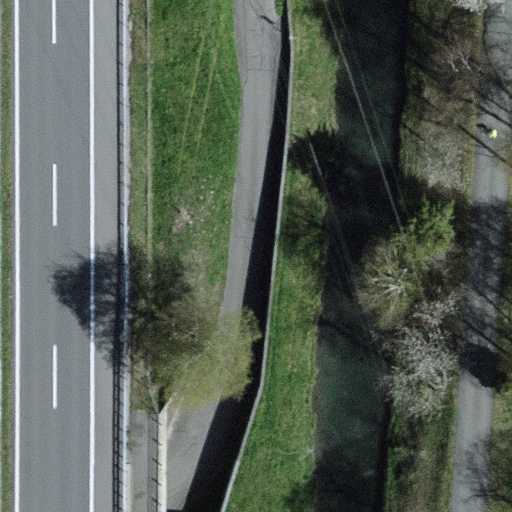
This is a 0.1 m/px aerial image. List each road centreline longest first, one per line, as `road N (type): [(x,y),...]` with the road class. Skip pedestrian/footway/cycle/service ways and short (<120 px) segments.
road 1 (unclassified): [(263,0),(260,157),(201,468),(51,511)]
road 2 (unclassified): [(510,0),(466,511)]
road 3 (motorway): [(55,511),(54,0)]
